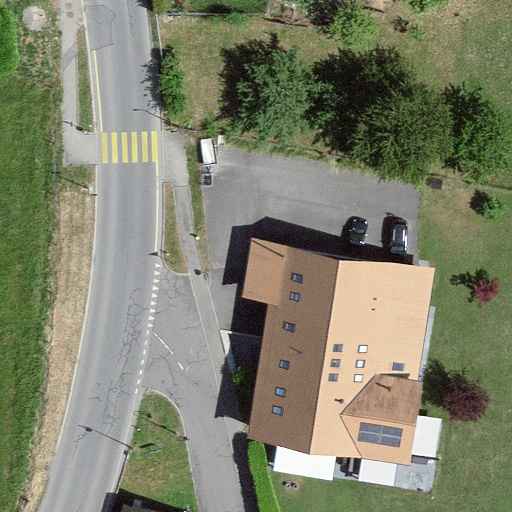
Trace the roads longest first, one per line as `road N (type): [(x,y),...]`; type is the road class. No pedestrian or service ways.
road 1 (secondary): [(113,0),(126,148),(124,302)]
road 2 (residential): [(219,511),(187,383),(173,355),(124,302)]
road 3 (secondary): [(124,302),(78,511)]
